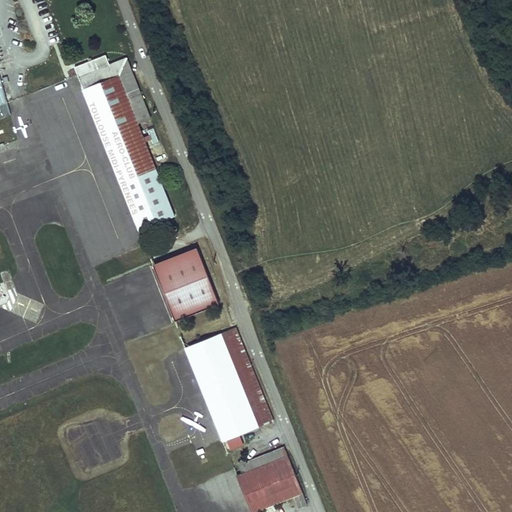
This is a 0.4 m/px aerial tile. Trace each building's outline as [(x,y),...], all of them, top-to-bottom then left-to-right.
[(78,77),(110,64),(107,55),(75,68),(77,75),(78,77)] [(110,64),(78,77),(139,231),(176,217),(159,174),(139,124),(151,119),(127,57),(128,67),(110,64)] [(198,249),(154,267),(176,322),(220,305),(214,291),(198,249)] [(235,327),(186,348),(224,440),(227,439),(232,450),(244,445),(239,434),(273,420),(235,327)] [(244,461),(239,463),(243,474),(237,477),(251,511),(259,511),(295,498),(299,509),(308,505),(284,448),(273,453),(245,464),(244,461)]
